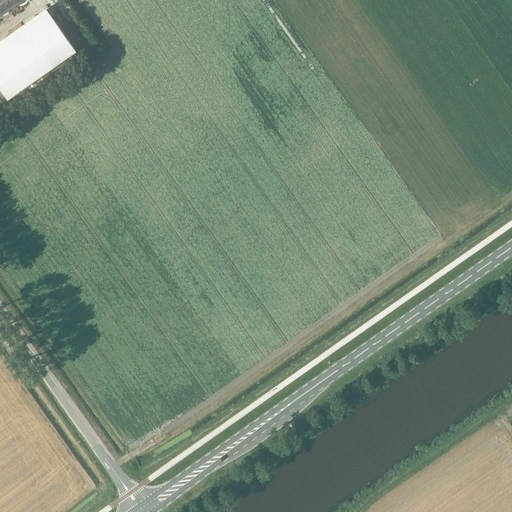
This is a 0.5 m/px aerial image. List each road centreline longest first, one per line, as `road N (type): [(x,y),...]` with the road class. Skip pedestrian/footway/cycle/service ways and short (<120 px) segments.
road 1 (primary): [(305,393),(511,247)]
road 2 (unclassified): [(119,480),(0,312)]
road 3 (primary): [(305,393),(144,502)]
road 4 (primary): [(153,511),(305,393)]
